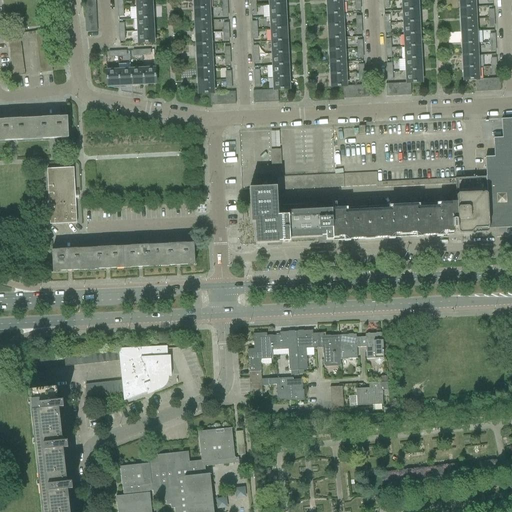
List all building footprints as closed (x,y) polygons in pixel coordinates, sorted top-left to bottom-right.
[(194,0),(195,8),(195,9),(209,8),(208,8),(207,0),(194,0)] [(401,0),(403,11),(418,10),(417,0),(401,0)] [(341,2),(327,2),(327,3),(328,14),(327,14),(343,14),(342,13),(341,2)] [(269,5),(270,17),(285,17),(285,4),(269,5)] [(136,7),(137,19),(152,18),(152,6),(136,7)] [(474,7),(460,8),(461,8),(461,20),(475,19),(474,8),(475,8),(475,7),(474,7)] [(195,9),(194,9),(194,10),(195,10),(195,21),(209,20),(208,9),(209,9),(209,8),(195,9)] [(403,11),(403,23),(418,22),(418,10),(403,11)] [(343,14),(327,14),(327,15),(328,15),(328,26),(343,26),(343,25),(342,25),(342,14),(343,14)] [(270,17),(270,29),(286,29),(285,17),(270,17)] [(137,19),(138,31),(153,30),(152,18),(137,19)] [(461,20),(460,20),(461,20),(462,32),(475,31),(475,20),(475,19),(461,20)] [(195,21),(195,22),(196,33),(210,33),(209,21),(210,21),(209,20),(195,21)] [(403,23),(404,35),(419,34),(418,22),(403,23)] [(343,26),(328,26),(328,27),(329,38),(328,38),(344,38),(344,37),(343,37),(342,26),(343,26)] [(270,29),(271,41),(286,41),(286,29),(270,29)] [(153,30),(138,31),(138,43),(154,43),(153,30)] [(462,32),(461,32),(462,32),(462,44),(476,43),(482,43),(481,31),(476,31),(475,31),(462,32)] [(196,33),(195,33),(195,34),(196,34),(196,45),(210,45),(210,33),(210,32),(210,33),(196,33)] [(404,35),(404,47),(420,46),(419,34),(404,35)] [(344,38),(328,38),(328,39),(329,39),(330,50),(329,50),(329,51),(344,50),(344,49),(343,49),(343,38),(344,38)] [(271,41),(272,53),(287,53),(286,41),(271,41)] [(476,43),(462,44),(463,56),(477,55),(476,55),(476,43)] [(210,45),(196,45),(196,46),(197,57),(211,57),(210,45),(211,45),(210,45)] [(404,47),(405,59),(420,58),(420,46),(404,47)] [(344,50),(329,51),(330,51),(330,62),(330,63),(345,62),(345,61),(344,61),(343,50),(344,50)] [(272,53),(272,65),(288,65),(287,53),(272,53)] [(463,56),(462,56),(463,56),(464,68),(463,68),(477,67),(476,55),(477,55),(463,56)] [(211,57),(197,57),(197,58),(198,69),(211,69),(211,57),(212,57),(211,56),(211,57)] [(405,59),(406,71),(421,70),(420,58),(405,59)] [(345,62),(330,63),(331,74),(330,74),(330,75),(346,74),(346,73),(345,74),(344,62),(345,62)] [(272,65),(273,78),(288,77),(288,65),(272,65)] [(477,67),(463,68),(464,68),(464,80),(475,80),(478,79),(477,67),(478,67),(477,67)] [(155,68),(142,69),(143,84),(155,83),(155,68)] [(130,69),(118,70),(119,85),(131,85),(130,69)] [(142,69),(130,69),(131,85),(143,84),(142,69)] [(211,69),(197,69),(197,70),(198,70),(198,81),(212,81),(211,69),(212,69),(211,69)] [(119,85),(118,70),(106,70),(106,86),(119,85)] [(406,71),(406,83),(410,83),(421,82),(421,70),(406,71)] [(346,74),(330,75),(331,75),(331,86),(331,87),(343,86),(345,86),(345,74),(346,74)] [(273,78),(273,89),(273,90),(278,90),(289,89),(288,77),(273,78)] [(212,81),(198,81),(198,82),(199,93),(198,93),(199,94),(210,93),(213,93),(212,81),(213,81),(212,81)] [(48,118),(32,118),(33,140),(68,138),(67,117),(53,117),(53,119),(48,120),(48,118)] [(10,119),(0,119),(0,141),(33,140),(32,118),(15,119),(15,121),(11,121),(10,119)] [(485,177),(488,231),(489,231),(488,229),(511,227),(511,118),(502,119),(503,138),(494,138),(495,157),(486,158),(487,177),(485,177)] [(271,147),(280,147),(280,131),(271,131),(271,147)] [(47,168),(50,224),(77,222),(74,167),(47,168)] [(449,180),(454,179),(454,178),(377,182),(377,172),(334,174),(276,177),(277,188),(277,191),(377,186),(377,188),(449,184),(449,180)] [(485,177),(454,178),(454,179),(456,179),(457,206),(456,206),(457,228),(458,228),(458,233),(460,234),(471,234),(471,233),(473,236),(476,233),(487,233),(489,231),(488,231),(485,177)] [(332,241),(331,210),(325,211),(324,206),(320,206),(320,200),(277,202),(276,188),(249,189),(250,200),(251,223),(255,223),(256,244),(281,243),(289,243),(289,239),(318,238),(321,238),(321,241),(332,241)] [(331,210),(332,241),(440,236),(448,235),(447,224),(452,224),(452,229),(457,228),(456,206),(440,207),(439,207),(439,210),(416,211),(416,208),(391,209),(391,212),(345,215),(345,212),(331,212),(331,210)] [(193,243),(158,245),(159,266),(194,264),(193,243)] [(158,245),(122,247),(123,268),(159,266),(158,245)] [(122,247),(87,248),(88,270),(123,268),(122,247)] [(88,270),(87,248),(52,250),(53,271),(88,270)] [(312,331),(296,332),(298,371),(303,370),(307,370),(306,349),(318,348),(318,343),(318,334),(312,334),(312,331)] [(279,336),(275,336),(276,345),(272,345),(272,351),(288,350),(289,371),(290,371),(297,371),(298,371),(296,332),(279,333),(279,336)] [(275,336),(266,336),(266,333),(253,334),(254,349),(247,350),(249,372),(261,371),(260,365),(271,364),(270,357),(273,357),(272,351),(272,345),(276,345),(275,336)] [(323,334),(318,334),(318,343),(318,348),(323,348),(323,366),(340,365),(340,360),(341,360),(339,336),(323,336),(323,334)] [(365,337),(360,338),(361,348),(365,347),(366,359),(383,358),(382,334),(365,334),(365,337)] [(356,335),(339,336),(341,360),(357,359),(356,348),(361,348),(360,338),(356,338),(356,335)] [(121,381),(123,393),(124,401),(146,392),(147,395),(154,392),(158,390),(159,389),(160,389),(161,388),(162,388),(163,387),(164,386),(165,385),(166,384),(166,383),(167,383),(167,382),(168,381),(168,380),(168,379),(168,378),(168,376),(171,376),(170,356),(167,356),(167,346),(118,349),(119,361),(121,381)] [(267,379),(268,385),(277,385),(278,400),(283,400),(283,401),(304,400),(303,390),(302,390),(301,379),(292,380),(292,378),(267,379)] [(387,383),(381,383),(368,384),(369,388),(356,389),(356,407),(382,406),(382,390),(387,389),(387,383)] [(36,390),(28,391),(33,432),(59,429),(57,409),(63,408),(63,401),(58,402),(57,396),(56,388),(38,390),(36,390)] [(157,460),(148,461),(148,464),(120,467),(122,488),(123,488),(123,496),(116,496),(117,508),(117,511),(213,511),(213,508),(209,473),(205,474),(205,466),(239,462),(238,457),(234,458),(231,428),(198,431),(201,460),(189,462),(188,451),(156,455),(157,460)] [(59,429),(33,432),(37,472),(64,469),(62,450),(68,449),(67,442),(61,442),(60,437),(59,429)] [(242,431),(235,432),(238,456),(245,455),(242,431)] [(64,469),(37,472),(41,508),(41,511),(48,511),(68,510),(68,508),(66,491),(72,490),(71,483),(65,483),(65,478),(64,474),(64,469)] [(218,498),(218,507),(227,507),(227,498),(218,498)]
